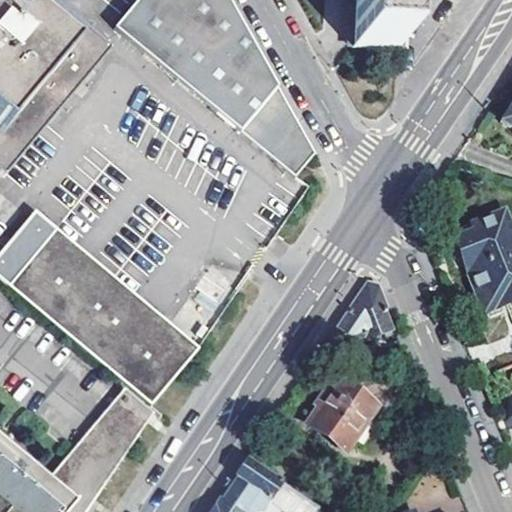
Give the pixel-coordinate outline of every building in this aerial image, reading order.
[(0,0),(0,173),(2,176),(104,52),(42,0),(0,0)] [(313,154),(226,0),(140,0),(114,32),(293,180),(313,154)] [(398,0),(354,0),(354,49),(398,50),(398,21),(398,0)] [(507,115),(509,112),(505,109),(497,123),(510,131),(511,129),(508,128),(507,115)] [(198,349),(33,212),(0,251),(0,278),(153,409),(198,349)] [(456,244),(477,299),(498,291),(504,306),(511,302),(511,241),(502,216),(480,224),(484,233),(476,236),(456,244)] [(484,233),(480,224),(473,228),(476,236),(484,233)] [(331,337),(346,347),(381,333),(383,337),(391,334),(383,315),(387,313),(377,288),(366,285),(331,337)] [(498,291),(477,299),(483,314),(504,306),(498,291)] [(319,409),(308,424),(345,449),(351,440),(362,446),(376,427),(366,419),(374,407),(337,381),(330,391),(325,387),(313,405),(319,409)] [(74,451),(41,491),(66,511),(89,511),(94,504),(153,418),(123,393),(74,451)] [(0,511),(66,511),(41,491),(0,456),(0,511)] [(247,460),(211,511),(317,511),(318,511),(247,460)]
